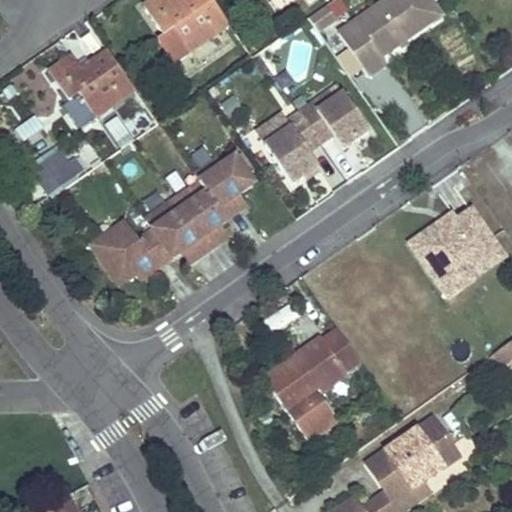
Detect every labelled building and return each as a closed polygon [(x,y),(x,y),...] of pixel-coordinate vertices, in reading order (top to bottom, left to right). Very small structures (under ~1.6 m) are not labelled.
[(231,25),(213,0),(182,0),(178,4),(175,0),(153,0),(144,6),(166,36),(176,29),(192,51),(231,25)] [(382,57),(428,25),(411,0),(387,0),(340,32),(370,76),(387,64),(382,57)] [(443,15),(432,0),(411,0),(428,25),(443,15)] [(338,19),(329,5),(311,18),(320,30),(338,19)] [(192,51),(176,29),(166,36),(161,40),(176,62),(192,51)] [(137,91),(110,51),(83,69),(74,56),(51,72),(71,102),(82,95),(97,118),(137,91)] [(320,111),(345,93),(340,85),(324,96),(315,102),(320,111)] [(371,131),(345,93),(320,111),(315,102),(308,93),(294,101),(301,112),(323,143),(335,134),(345,149),(371,131)] [(243,108),(236,97),(224,104),(232,115),(243,108)] [(323,143),(301,112),(288,121),(283,114),(265,127),(274,140),(266,145),(293,184),(320,166),(310,152),(323,143)] [(115,151),(132,144),(121,118),(105,124),(115,151)] [(274,140),(265,127),(257,132),(266,145),(274,140)] [(72,165),(62,151),(46,163),(63,187),(79,176),(86,171),(78,161),(72,165)] [(256,183),(238,158),(226,166),(221,158),(197,175),(203,183),(203,182),(229,218),(243,208),(236,198),(256,183)] [(63,187),(46,163),(33,171),(51,196),(63,187)] [(53,199),(81,179),(79,176),(63,187),(51,196),(53,199)] [(229,218),(203,182),(203,183),(176,201),(210,250),(225,239),(217,228),(230,220),(229,218)] [(210,250),(176,201),(148,221),(155,231),(156,231),(174,257),(175,258),(188,249),(195,260),(210,250)] [(455,215),(413,245),(450,298),(507,258),(474,211),(460,221),(455,215)] [(174,257),(156,231),(155,231),(141,241),(128,223),(94,246),(121,285),(155,262),(159,267),(174,257)] [(289,360),(264,377),(309,442),(339,421),(321,395),(323,393),(348,376),(347,373),(363,362),(340,328),(324,340),(322,337),(310,345),(314,350),(292,365),(289,360)] [(511,343),(505,349),(495,356),(496,357),(504,369),(505,370),(511,365),(511,343)] [(310,345),(289,360),(292,365),(314,350),(310,345)] [(387,490),(396,503),(425,482),(461,457),(435,419),(370,465),(387,490)] [(410,511),(435,495),(425,482),(396,503),(387,490),(363,508),(366,511),(410,511)] [(75,511),(68,497),(49,507),(51,511),(75,511)] [(338,511),(366,511),(363,508),(357,500),(338,511)]
